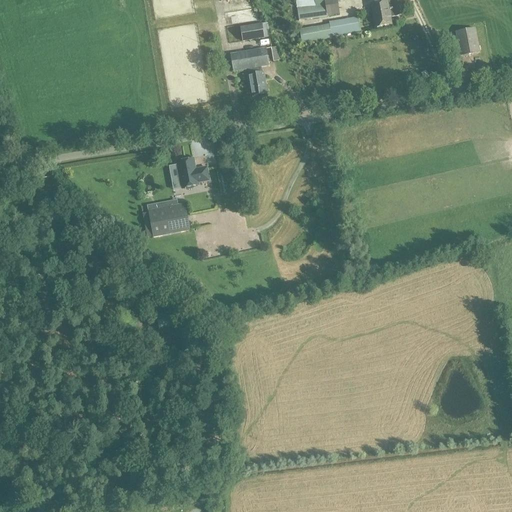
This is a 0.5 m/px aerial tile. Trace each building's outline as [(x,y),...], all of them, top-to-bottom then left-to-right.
[(295,0),(298,20),(339,15),(337,0),(295,0)] [(400,0),(395,0),(370,5),(375,28),(392,25),(390,18),(404,16),(400,0)] [(340,24),(300,31),(302,45),(332,40),(331,37),(335,37),(337,48),(342,47),(341,41),(362,37),(359,21),(340,25),(340,24)] [(242,42),(264,39),(262,24),(240,27),(242,42)] [(476,29),(455,32),(460,57),(480,54),(476,29)] [(281,61),(280,55),(278,47),(271,49),(273,62),(281,61)] [(266,49),(230,55),(233,73),(250,70),(251,76),(248,76),(251,96),(267,94),(264,73),(261,74),(260,69),(269,67),(266,49)] [(187,187),(198,185),(199,191),(214,188),(212,178),(197,181),(193,161),(177,164),(181,182),(186,181),(187,187)] [(185,204),(148,211),(153,239),(190,232),(185,204)] [(178,310),(155,315),(159,330),(182,325),(178,310)] [(184,353),(198,349),(191,325),(178,329),(184,353)]
